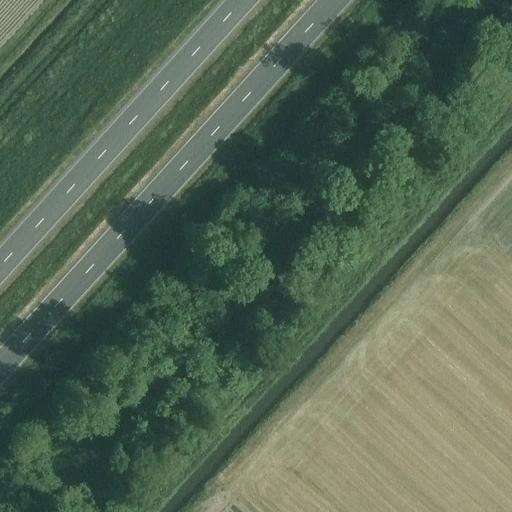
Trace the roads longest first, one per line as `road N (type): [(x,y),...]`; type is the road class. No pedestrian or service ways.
road 1 (trunk): [(0,373),(340,0)]
road 2 (trunk): [(244,0),(0,268)]
